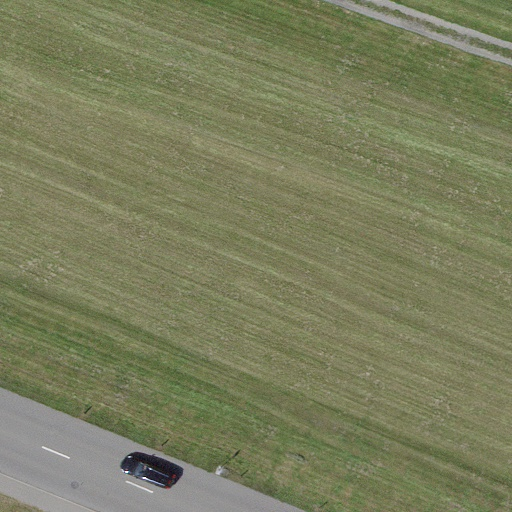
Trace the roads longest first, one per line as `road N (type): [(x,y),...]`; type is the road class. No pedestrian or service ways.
road 1 (primary): [(0,428),(203,511)]
road 2 (track): [(352,0),(511,55)]
